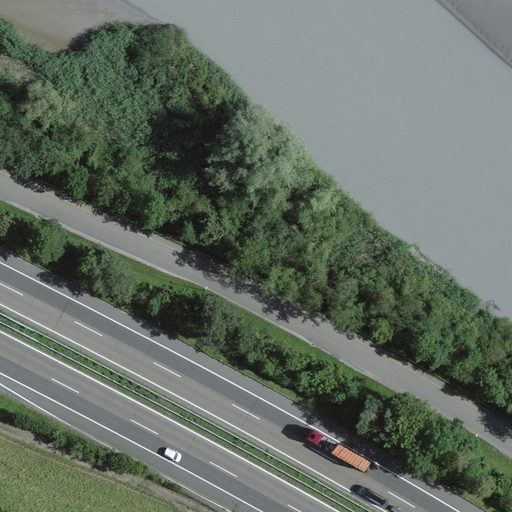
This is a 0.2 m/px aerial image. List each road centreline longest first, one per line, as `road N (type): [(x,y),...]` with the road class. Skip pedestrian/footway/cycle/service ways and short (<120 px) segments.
road 1 (unclassified): [(0,183),(268,304),(511,443)]
road 2 (motorway): [(426,511),(0,280)]
road 3 (motorway): [(0,348),(302,511)]
road 4 (track): [(198,511),(0,425)]
